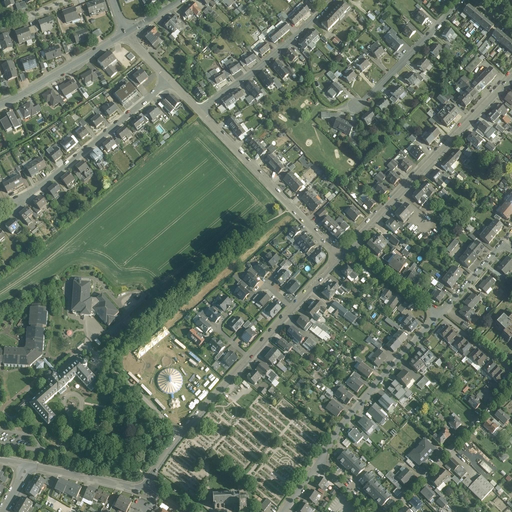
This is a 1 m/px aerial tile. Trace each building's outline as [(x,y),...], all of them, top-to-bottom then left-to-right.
[(101,0),(86,5),(88,11),(90,17),(92,16),(92,17),(93,16),(106,11),(102,0),(101,0)] [(232,5),(227,0),(224,0),(222,2),(229,9),(232,5)] [(197,8),(192,3),(187,8),(194,15),(196,17),(201,12),(197,9),(197,8)] [(343,3),(332,14),(338,20),(349,9),(343,3)] [(304,5),(296,13),(297,13),(302,18),(309,11),(304,5)] [(469,6),(463,12),(467,16),(473,10),(469,6)] [(75,8),(63,12),(67,24),(78,19),(77,15),(75,8)] [(187,8),(182,13),(186,16),(185,17),(186,18),(187,17),(187,18),(190,15),(191,17),(194,15),(187,8)] [(477,13),(473,10),(467,16),(472,19),(477,13)] [(428,19),(421,12),(415,19),(417,21),(418,21),(422,25),(428,19)] [(296,13),(293,16),(289,20),(295,26),(302,18),(297,13),(296,13)] [(477,13),(472,19),(476,23),(481,17),(477,13)] [(332,14),(321,25),(328,31),(338,20),(332,14)] [(173,15),(168,20),(175,28),(176,26),(178,25),(177,24),(178,23),(176,22),(178,20),(173,15)] [(481,17),(476,23),(480,26),(485,20),(481,17)] [(48,20),(40,23),(43,33),(50,31),(52,26),(51,25),(53,24),(51,18),(47,19),(48,20)] [(452,18),(450,21),(453,24),(454,23),(457,26),(459,24),(452,18)] [(175,28),(168,20),(163,24),(168,30),(169,28),(174,34),(178,30),(175,28)] [(485,20),(480,26),(484,30),(489,24),(485,20)] [(283,22),(282,21),(274,28),(282,36),(289,30),(283,22)] [(489,24),(484,30),(488,34),(493,27),(489,24)] [(415,32),(409,26),(402,32),(405,35),(406,34),(410,38),(415,32)] [(158,32),(153,27),(148,32),(153,37),(157,32),(158,32)] [(274,28),(273,27),(269,30),(272,34),(269,37),(274,43),(282,37),(282,36),(274,28)] [(28,28),(15,33),(19,44),(32,40),(30,35),(28,28)] [(86,29),(74,34),(77,43),(89,39),(86,29)] [(454,34),(447,29),(442,36),(449,42),(451,39),(451,38),(454,34)] [(318,36),(312,30),(305,37),(311,43),(318,36)] [(497,30),(492,37),(493,38),(490,41),(493,44),(496,40),(501,34),(497,30)] [(102,36),(99,31),(94,34),(97,39),(102,36)] [(148,32),(143,36),(152,46),(157,41),(153,37),(148,32)] [(160,35),(157,32),(153,37),(157,41),(159,43),(160,44),(162,42),(158,37),(160,35)] [(0,37),(0,43),(3,51),(12,48),(8,34),(0,37)] [(501,34),(496,40),(500,44),(506,37),(501,34)] [(305,37),(298,45),(304,50),(308,46),(312,50),(315,47),(311,43),(305,37)] [(506,37),(500,44),(504,47),(510,41),(506,37)] [(396,39),(390,46),(392,48),(393,48),(397,51),(403,45),(396,39)] [(264,43),(257,50),(262,56),(270,49),(264,43)] [(442,50),(435,45),(429,52),(436,58),(438,56),(438,55),(442,50)] [(62,57),(59,47),(51,50),(55,59),(62,57)] [(384,53),(378,47),(374,50),(371,52),(377,59),(384,53)] [(51,50),(44,52),(48,61),(55,59),(51,50)] [(298,57),(291,50),(285,56),(292,63),(298,57)] [(310,57),(305,51),(302,54),(308,59),(310,57)] [(109,53),(98,63),(105,71),(111,79),(117,74),(111,66),(116,62),(109,53)] [(251,54),(243,59),(247,66),(256,60),(251,54)] [(33,57),(21,62),(25,73),(37,69),(33,57)] [(232,59),(224,64),(228,69),(235,64),(232,59)] [(364,60),(360,63),(359,63),(356,65),(363,72),(369,66),(364,60)] [(429,65),(423,60),(417,67),(424,73),(426,70),(426,69),(429,65)] [(14,62),(3,66),(9,83),(19,79),(14,62)] [(289,75),(278,62),(272,67),(283,80),(289,75)] [(228,69),(228,70),(232,75),(232,76),(241,70),(236,63),(235,64),(228,69)] [(295,75),(289,68),(286,70),(292,77),(295,75)] [(497,76),(489,69),(483,75),(490,82),(494,79),(493,79),(497,76)] [(141,71),(133,78),(134,79),(140,86),(148,79),(141,71)] [(350,71),(346,75),(343,77),(349,84),(356,78),(350,71)] [(92,72),(81,78),(83,81),(82,81),(83,82),(85,86),(92,82),(93,84),(97,81),(92,72)] [(274,85),(266,72),(259,77),(268,89),(274,85)] [(221,73),(213,79),(217,86),(226,80),(221,73)] [(414,77),(411,73),(405,80),(411,86),(414,84),(413,83),(417,79),(414,77)] [(419,76),(417,74),(414,77),(417,79),(421,83),(423,80),(419,76)] [(428,80),(422,74),(419,76),(423,80),(426,82),(428,80)] [(490,82),(483,75),(477,81),(484,89),(487,85),(487,86),(490,82)] [(140,86),(134,79),(131,81),(132,83),(137,89),(140,86)] [(469,84),(464,79),(456,87),(460,90),(464,94),(472,101),(473,101),(479,95),(478,94),(481,91),(482,92),(484,89),(477,81),(476,81),(474,84),(472,86),(471,86),(469,84)] [(9,88),(7,80),(1,82),(4,90),(9,88)] [(75,83),(67,88),(66,87),(61,90),(66,98),(75,93),(76,94),(80,91),(75,83)] [(262,95),(252,83),(246,88),(252,95),(255,100),(262,95)] [(342,92),(335,84),(328,91),(331,94),(330,95),(334,100),(336,98),(342,92)] [(129,85),(115,97),(122,107),(137,95),(129,85)] [(397,87),(390,94),(397,100),(399,98),(403,93),(397,87)] [(206,97),(200,89),(194,93),(200,102),(206,97)] [(239,90),(231,96),(235,103),(244,97),(239,90)] [(52,92),(43,98),(47,104),(50,103),(54,108),(60,105),(58,101),(57,100),(52,92)] [(464,94),(458,100),(465,108),(472,101),(464,94)] [(180,105),(172,96),(166,102),(176,113),(182,107),(180,105)] [(231,96),(223,102),(227,109),(235,103),(231,96)] [(66,106),(60,97),(57,100),(58,101),(60,105),(62,108),(66,106)] [(384,100),(376,106),(383,113),(385,111),(385,110),(389,106),(384,100)] [(176,113),(166,102),(165,101),(161,105),(164,108),(172,117),(176,113)] [(32,105),(21,111),(26,121),(32,117),(34,119),(38,117),(35,111),(32,105)] [(117,112),(111,105),(108,108),(107,106),(102,110),(109,118),(117,112)] [(508,113),(500,105),(499,105),(498,105),(496,107),(497,107),(493,111),(499,117),(501,115),(503,117),(508,113)] [(222,106),(217,109),(221,114),(226,111),(222,106)] [(459,114),(451,106),(445,113),(453,121),(459,114)] [(41,108),(35,111),(38,117),(44,114),(41,108)] [(160,115),(154,108),(146,114),(152,122),(156,119),(160,115)] [(435,114),(431,110),(427,114),(431,118),(435,114)] [(493,111),(490,115),(489,115),(487,117),(488,117),(487,118),(493,124),(494,122),(496,124),(496,123),(497,124),(499,121),(497,119),(499,117),(493,111)] [(369,112),(361,119),(367,126),(370,124),(370,123),(375,119),(369,112)] [(453,121),(445,113),(438,119),(447,127),(453,121)] [(11,120),(3,124),(8,133),(16,129),(17,132),(22,129),(19,123),(15,115),(10,118),(11,120)] [(98,117),(91,123),(93,125),(93,126),(94,126),(96,129),(103,123),(98,117)] [(142,121),(140,118),(131,125),(136,131),(145,124),(142,121)] [(234,119),(228,123),(233,131),(240,127),(234,119)] [(346,123),(338,119),(333,128),(338,130),(342,131),(346,123)] [(483,122),(477,128),(484,134),(489,128),(483,122)] [(353,127),(346,123),(342,131),(345,133),(345,134),(349,136),(353,127)] [(504,131),(497,126),(495,128),(497,130),(498,131),(499,132),(502,134),(504,131)] [(240,127),(233,131),(236,135),(239,139),(245,134),(240,127)] [(132,138),(124,129),(117,135),(118,137),(122,142),(123,141),(125,143),(132,138)] [(440,135),(434,129),(428,134),(434,140),(440,135)] [(84,130),(77,135),(82,141),(89,135),(84,130)] [(428,134),(425,132),(423,135),(425,137),(423,140),(429,146),(434,140),(428,134)] [(482,142),(473,133),(467,140),(470,143),(468,145),(470,147),(472,145),(476,149),(482,142)] [(253,137),(247,142),(254,150),(260,144),(253,137)] [(76,146),(71,140),(65,145),(66,146),(63,148),(67,153),(76,146)] [(111,140),(103,147),(108,153),(115,146),(113,144),(111,140)] [(495,148),(488,143),(486,145),(493,151),(495,148)] [(266,152),(260,144),(254,150),(261,157),(266,152)] [(424,154),(415,147),(409,153),(417,161),(424,154)] [(468,149),(463,154),(465,156),(468,159),(473,153),(468,149)] [(57,150),(53,153),(51,150),(46,153),(49,157),(51,159),(55,164),(63,157),(57,150)] [(462,156),(456,150),(450,157),(456,162),(459,159),(463,163),(466,160),(462,156)] [(101,155),(98,151),(90,157),(95,163),(93,165),(96,167),(97,167),(100,171),(103,169),(108,165),(106,162),(104,159),(102,157),(101,155)] [(276,160),(271,155),(265,161),(272,168),(278,162),(279,162),(277,159),(276,160)] [(300,159),(306,167),(311,163),(305,155),(300,159)] [(450,157),(444,163),(450,168),(456,162),(450,157)] [(41,160),(34,165),(38,173),(46,168),(41,160)] [(400,166),(406,172),(412,167),(405,160),(400,166)] [(31,161),(23,166),(25,170),(26,170),(31,177),(38,173),(34,165),(32,163),(31,161)] [(278,162),(272,168),(278,175),(284,169),(278,162)] [(89,172),(83,163),(76,169),(78,172),(77,172),(79,173),(80,175),(79,176),(81,178),(83,181),(86,179),(87,180),(94,175),(90,171),(89,172)] [(444,163),(441,166),(447,172),(448,171),(452,174),(454,171),(450,168),(444,163)] [(442,176),(437,171),(430,177),(436,183),(437,182),(441,186),(446,180),(442,176)] [(399,180),(392,172),(386,178),(394,185),(399,180)] [(291,173),(283,180),(290,187),(297,180),(291,173)] [(69,175),(61,181),(66,187),(67,187),(71,183),(72,184),(75,182),(69,175)] [(380,178),(378,175),(374,179),(377,182),(378,181),(382,184),(384,182),(380,178)] [(24,185),(20,177),(11,182),(16,190),(24,185)] [(297,180),(290,187),(296,193),(303,186),(297,180)] [(504,189),(509,185),(504,180),(503,182),(506,184),(503,187),(501,184),(500,185),(504,189)] [(11,182),(3,186),(7,194),(16,190),(11,182)] [(431,189),(425,183),(418,190),(419,190),(418,190),(425,196),(425,195),(428,198),(429,198),(435,192),(431,189)] [(480,184),(478,191),(483,192),(483,190),(489,192),(491,188),(480,184)] [(388,192),(380,185),(375,191),(380,195),(380,196),(382,198),(388,192)] [(55,186),(48,192),(51,196),(53,198),(56,195),(60,192),(55,186)] [(425,196),(418,190),(412,197),(422,206),(425,203),(427,201),(423,197),(425,196)] [(309,192),(301,199),(308,206),(315,199),(309,192)] [(432,201),(429,198),(428,198),(425,195),(425,196),(423,197),(427,201),(425,203),(431,207),(434,203),(432,201)] [(46,205),(41,198),(34,204),(36,207),(39,211),(40,211),(46,205)] [(376,204),(369,198),(365,202),(364,203),(370,210),(376,204)] [(315,199),(308,206),(314,212),(321,205),(315,199)] [(511,207),(506,203),(502,209),(511,215),(511,216),(511,207)] [(405,205),(395,216),(399,220),(403,224),(413,213),(405,205)] [(361,216),(357,212),(358,211),(356,209),(355,210),(353,208),(347,215),(354,222),(361,216)] [(32,215),(27,209),(19,216),(28,226),(32,223),(29,219),(33,216),(32,215)] [(511,215),(502,209),(498,213),(502,217),(504,218),(506,220),(507,220),(511,216),(511,215)] [(324,212),(322,210),(316,215),(321,220),(327,213),(325,211),(324,212)] [(339,228),(328,218),(321,225),(336,239),(338,239),(344,233),(339,228)] [(396,225),(391,220),(386,226),(394,234),(399,229),(399,228),(396,225)] [(13,221),(6,227),(12,235),(15,232),(16,231),(15,230),(18,227),(13,221)] [(503,228),(495,221),(488,229),(496,236),(503,228)] [(401,226),(398,223),(396,225),(399,228),(399,229),(402,232),(405,229),(401,226)] [(347,230),(342,225),(339,228),(344,233),(347,230)] [(296,227),(288,235),(292,240),(299,233),(300,232),(301,232),(296,227)] [(488,229),(487,229),(479,237),(488,245),(496,236),(488,229)] [(299,233),(292,240),(294,242),(300,236),(301,236),(299,233)] [(294,242),(294,243),(296,245),(303,238),(300,236),(294,242)] [(303,238),(296,245),(301,250),(310,241),(305,236),(303,238)] [(384,242),(377,236),(372,241),(381,250),(384,247),(381,245),(384,242)] [(394,237),(390,241),(396,246),(399,243),(405,249),(408,246),(401,240),(400,242),(394,237)] [(455,239),(446,250),(450,253),(459,243),(455,239)] [(314,246),(310,241),(301,250),(306,255),(312,249),(314,246)] [(383,251),(371,241),(367,246),(378,257),(383,251)] [(484,249),(476,242),(468,251),(477,258),(484,249)] [(312,249),(306,255),(308,257),(314,251),(312,249)] [(314,251),(308,257),(310,260),(311,259),(316,254),(314,251)] [(316,254),(311,259),(317,265),(325,257),(319,251),(316,254)] [(477,258),(468,251),(460,261),(468,269),(477,258)] [(279,260),(272,253),(270,256),(269,255),(266,258),(268,260),(266,262),(272,268),(279,260)] [(396,256),(389,266),(394,270),(401,260),(396,256)] [(511,261),(508,258),(501,266),(501,265),(497,269),(505,276),(508,273),(508,272),(511,267),(511,261)] [(406,264),(401,260),(394,270),(399,273),(406,264)] [(460,265),(455,262),(451,267),(453,268),(456,270),(460,265)] [(269,272),(260,264),(255,270),(254,270),(258,274),(263,278),(269,272)] [(374,273),(364,265),(362,268),(371,276),(374,273)] [(255,270),(252,267),(249,270),(256,276),(258,274),(254,270),(255,270)] [(282,268),(277,274),(279,276),(283,271),(286,269),(283,267),(282,268)] [(358,278),(347,268),(343,272),(341,274),(343,275),(351,283),(354,280),(355,281),(358,278)] [(371,276),(362,268),(359,272),(368,279),(371,276)] [(456,270),(453,268),(448,275),(456,282),(462,275),(456,270)] [(283,271),(279,276),(275,280),(281,286),(291,274),(286,269),(283,271)] [(256,276),(249,270),(247,272),(249,274),(250,274),(254,278),(256,276)] [(421,279),(413,273),(410,277),(411,277),(409,280),(417,286),(421,279)] [(249,274),(244,280),(254,289),(259,283),(254,278),(250,274),(249,274)] [(456,282),(448,275),(442,282),(445,284),(451,289),(456,282)] [(489,277),(485,282),(484,281),(479,288),(485,293),(489,288),(490,289),(495,283),(489,277)] [(296,281),(292,278),(287,284),(289,286),(293,282),(294,283),(296,281)] [(247,287),(241,281),(237,286),(240,288),(241,287),(244,290),(247,287)] [(72,282),(70,312),(78,312),(78,316),(91,317),(92,314),(96,314),(106,325),(118,314),(100,294),(95,299),(91,299),(92,284),(72,282)] [(294,283),(293,282),(289,286),(286,290),(292,295),(299,287),(294,283)] [(340,289),(333,283),(328,289),(335,294),(337,292),(341,296),(344,293),(339,289),(340,289)] [(244,290),(241,287),(240,288),(235,294),(243,301),(249,294),(244,290)] [(328,289),(328,288),(325,292),(324,291),(321,294),(324,297),(326,299),(327,299),(329,301),(335,295),(335,294),(328,289)] [(394,296),(392,294),(386,290),(381,297),(382,297),(380,299),(385,302),(385,304),(387,306),(392,310),(395,307),(401,299),(395,295),(394,296)] [(444,297),(438,292),(433,298),(439,303),(444,297)] [(270,300),(263,294),(260,298),(256,302),(257,302),(263,307),(270,300)] [(477,298),(472,294),(464,304),(466,306),(471,311),(480,302),(480,301),(477,298)] [(224,297),(222,300),(221,299),(218,302),(219,303),(217,305),(217,306),(224,312),(226,310),(227,310),(230,307),(229,307),(231,304),(224,297)] [(323,307),(316,301),(311,307),(318,313),(320,311),(324,315),(327,311),(323,308),(323,307)] [(357,319),(335,302),(331,307),(330,308),(335,311),(345,319),(352,324),(357,319)] [(271,308),(266,313),(272,319),(280,309),(274,304),(271,308)] [(406,308),(401,304),(398,309),(397,310),(401,314),(406,308)] [(41,360),(39,359),(42,356),(43,351),(43,350),(44,349),(43,348),(43,347),(44,347),(44,345),(43,344),(43,343),(44,343),(44,341),(43,341),(43,340),(44,339),(44,338),(44,337),(44,336),(45,334),(44,334),(44,333),(45,332),(45,331),(44,330),(42,330),(42,327),(46,327),(46,326),(47,326),(47,324),(46,323),(47,322),(47,321),(47,320),(47,319),(47,317),(47,316),(48,315),(48,314),(47,313),(46,312),(46,309),(40,309),(40,305),(32,305),(32,308),(30,308),(30,309),(30,310),(30,311),(30,312),(29,312),(29,314),(30,315),(29,316),(29,317),(30,318),(30,319),(29,319),(29,321),(30,322),(29,323),(29,324),(29,325),(29,326),(31,326),(31,329),(27,329),(27,330),(26,331),(27,332),(27,333),(26,333),(26,335),(27,335),(27,336),(26,337),(26,338),(27,339),(27,340),(26,340),(26,342),(26,343),(27,343),(27,344),(26,344),(26,345),(21,349),(20,350),(19,350),(18,350),(18,349),(16,349),(15,349),(14,349),(13,348),(12,349),(11,349),(11,348),(9,348),(8,349),(7,348),(6,348),(5,349),(4,352),(1,352),(2,350),(1,350),(0,349),(0,367),(1,363),(4,364),(3,365),(4,365),(4,366),(6,366),(7,366),(8,366),(9,367),(10,366),(11,366),(11,367),(13,367),(13,366),(14,366),(15,367),(16,367),(17,366),(18,366),(19,367),(20,367),(21,367),(22,367),(24,367),(30,367),(33,364),(34,366),(36,366),(36,369),(43,370),(44,363),(45,363),(53,372),(50,374),(48,374),(46,375),(46,377),(43,380),(46,383),(47,381),(51,386),(33,402),(29,397),(23,402),(24,402),(26,405),(28,407),(30,405),(48,426),(56,419),(44,405),(58,393),(59,393),(61,396),(67,390),(64,388),(65,387),(77,376),(87,388),(91,392),(99,384),(96,380),(86,368),(87,367),(87,365),(86,363),(83,363),(83,364),(78,357),(67,367),(70,370),(61,378),(45,359),(43,361),(41,360)] [(224,312),(217,306),(214,308),(221,314),(224,312)] [(471,311),(466,306),(459,314),(469,323),(476,316),(471,311)] [(318,313),(311,307),(306,313),(313,319),(317,322),(320,319),(316,315),(318,313)] [(220,318),(211,310),(206,315),(206,316),(209,318),(215,324),(220,318)] [(345,319),(335,311),(332,315),(335,317),(337,315),(339,317),(344,320),(345,319)] [(206,315),(202,312),(200,314),(207,320),(209,318),(206,316),(206,315)] [(207,320),(200,314),(198,317),(201,320),(202,320),(205,323),(207,320)] [(418,326),(408,316),(401,324),(412,333),(418,326)] [(511,316),(508,321),(503,317),(494,326),(502,333),(503,331),(505,332),(501,336),(508,343),(510,341),(511,338),(511,316)] [(312,325),(302,317),(296,324),(306,332),(312,325)] [(237,318),(236,318),(231,323),(232,324),(229,327),(236,333),(244,324),(237,318)] [(400,328),(387,318),(385,322),(393,328),(394,327),(398,331),(400,328)] [(205,323),(202,320),(201,320),(200,321),(199,321),(197,323),(197,324),(196,326),(206,334),(211,328),(205,323)] [(329,330),(323,325),(322,326),(319,323),(318,324),(316,323),(314,325),(326,334),(329,330)] [(116,328),(110,333),(106,337),(105,337),(110,342),(114,338),(115,338),(114,338),(120,333),(124,329),(125,329),(124,328),(121,324),(120,324),(116,328),(115,328),(116,328)] [(323,332),(314,325),(309,331),(312,332),(312,333),(318,338),(323,332)] [(246,330),(243,332),(246,334),(250,330),(252,328),(249,326),(246,330)] [(294,326),(288,333),(299,343),(304,337),(300,334),(301,332),(294,326)] [(443,331),(439,335),(444,339),(451,331),(447,327),(443,331)] [(250,330),(246,334),(242,339),(248,344),(256,335),(250,330)] [(198,331),(196,334),(192,331),(187,336),(199,347),(204,341),(202,340),(203,339),(200,337),(202,335),(198,331)] [(451,331),(444,339),(448,344),(452,340),(456,336),(451,331)] [(323,332),(318,338),(322,341),(327,335),(323,332)] [(406,339),(400,333),(394,339),(401,345),(406,339)] [(316,344),(309,338),(305,343),(312,349),(316,344)] [(457,344),(454,346),(454,347),(459,351),(466,343),(462,338),(457,344)] [(218,342),(215,339),(208,346),(212,349),(211,350),(211,351),(212,352),(213,352),(214,352),(215,352),(218,355),(221,352),(225,348),(221,345),(222,345),(218,342)] [(401,345),(394,339),(387,347),(394,353),(401,345)] [(291,348),(282,340),(277,346),(284,351),(283,353),(286,356),(289,353),(292,349),(291,348)] [(466,343),(459,351),(463,355),(467,351),(471,347),(466,343)] [(282,356),(274,350),(270,354),(277,360),(278,361),(282,356)] [(433,359),(423,350),(416,358),(424,366),(425,367),(433,359)] [(472,356),(469,358),(474,363),(482,355),(477,350),(472,356)] [(379,351),(370,361),(378,368),(387,358),(379,351)] [(218,355),(215,359),(217,361),(222,356),(223,355),(221,352),(218,355)] [(237,359),(230,353),(225,358),(222,361),(222,362),(229,368),(237,359)] [(277,360),(270,354),(265,360),(272,366),(273,364),(274,365),(276,363),(275,362),(277,360)] [(486,359),(482,355),(474,363),(478,367),(479,367),(483,363),(486,359)] [(217,361),(216,363),(219,365),(222,362),(222,361),(225,358),(222,356),(217,361)] [(438,367),(443,363),(436,356),(433,359),(436,362),(435,364),(438,367)] [(424,366),(416,358),(409,365),(418,373),(424,366)] [(487,367),(484,370),(484,371),(488,375),(496,367),(492,362),(487,367)] [(278,377),(270,371),(271,371),(262,363),(256,370),(263,376),(264,378),(266,376),(269,379),(268,381),(272,384),(278,377)] [(373,374),(361,365),(357,371),(368,379),(373,374)] [(496,367),(488,375),(493,379),(501,371),(496,367)] [(501,371),(493,379),(497,384),(505,376),(501,371)] [(261,378),(254,372),(251,374),(247,379),(255,386),(257,383),(259,384),(260,382),(259,381),(261,378)] [(413,380),(404,372),(397,379),(406,387),(413,380)] [(355,373),(352,377),(353,378),(354,378),(358,381),(361,377),(355,373)] [(358,381),(354,378),(353,378),(347,386),(357,393),(363,385),(358,381)] [(429,382),(424,378),(420,382),(425,386),(429,382)] [(300,387),(304,382),(301,379),(296,384),(300,387)] [(425,386),(420,382),(416,386),(421,390),(425,386)] [(397,394),(394,397),(399,402),(406,394),(395,383),(388,390),(392,394),(395,391),(397,394)] [(464,384),(460,389),(464,393),(469,389),(464,384)] [(276,391),(272,388),(268,392),(272,396),(276,391)] [(334,395),(328,389),(325,392),(327,393),(332,397),(334,395)] [(353,398),(344,391),(342,390),(341,389),(335,396),(347,405),(353,398)] [(378,403),(387,412),(394,405),(385,397),(378,403)] [(479,400),(476,398),(475,399),(473,397),(469,401),(468,400),(466,402),(471,407),(475,410),(481,405),(478,402),(479,400)] [(397,404),(391,398),(388,400),(395,406),(397,404)] [(343,410),(332,401),(326,409),(337,418),(343,410)] [(24,402),(17,408),(19,411),(26,405),(24,402)] [(374,406),(367,413),(379,425),(386,418),(374,406)] [(510,420),(500,410),(494,416),(500,421),(503,425),(504,424),(509,419),(510,420)] [(437,411),(435,413),(442,421),(444,420),(437,411)] [(373,427),(364,418),(358,424),(367,434),(373,427)] [(461,425),(454,419),(449,425),(451,427),(450,428),(452,430),(453,429),(455,431),(461,425)] [(494,420),(491,424),(493,426),(494,425),(498,428),(500,426),(498,424),(494,420)] [(491,424),(488,421),(483,426),(489,431),(488,433),(490,433),(492,435),(498,428),(494,425),(493,426),(491,424)] [(363,439),(354,430),(348,436),(357,445),(363,439)] [(447,432),(445,430),(440,435),(446,441),(450,437),(447,434),(448,433),(447,432)] [(360,436),(366,442),(368,439),(362,433),(360,436)] [(446,441),(440,435),(437,439),(435,437),(433,440),(440,447),(446,441)] [(432,456),(437,451),(424,439),(419,445),(432,456)] [(426,462),(432,456),(419,445),(414,450),(426,462)] [(348,450),(337,461),(348,472),(359,461),(348,450)] [(426,462),(414,450),(407,457),(420,468),(426,462)] [(228,458),(238,468),(246,459),(239,453),(235,458),(231,454),(228,458)] [(504,453),(499,459),(503,463),(509,458),(504,453)] [(467,473),(452,459),(446,465),(451,469),(461,479),(467,473)] [(483,461),(479,464),(490,474),(493,471),(483,461)] [(358,462),(349,471),(356,478),(365,469),(358,462)] [(449,476),(442,469),(441,470),(442,470),(436,476),(443,482),(449,476)] [(406,470),(399,478),(406,485),(414,477),(406,470)] [(369,473),(359,483),(365,489),(363,491),(370,497),(379,487),(373,481),(375,479),(369,473)] [(443,482),(436,476),(430,482),(437,488),(443,482)] [(460,482),(454,476),(451,480),(457,485),(460,482)] [(473,484),(468,489),(481,501),(494,489),(481,476),(473,484)] [(44,482),(36,477),(31,485),(39,490),(40,491),(44,484),(45,482),(44,482)] [(327,482),(320,477),(317,481),(320,483),(324,486),(327,482)] [(473,484),(467,478),(462,483),(468,489),(473,484)] [(54,483),(46,479),(44,482),(45,482),(44,484),(51,488),(54,483)] [(68,484),(60,480),(55,490),(63,495),(64,493),(68,484)] [(324,486),(320,483),(317,481),(314,485),(319,489),(322,490),(324,486)] [(82,489),(69,483),(68,484),(64,493),(76,499),(79,495),(82,489)] [(39,490),(31,485),(30,485),(25,493),(31,496),(34,498),(35,498),(39,490)] [(379,487),(370,497),(381,508),(391,498),(379,487)] [(426,487),(420,494),(428,502),(435,496),(426,487)] [(97,492),(89,488),(84,498),(90,502),(91,500),(93,502),(94,499),(98,493),(97,492)] [(442,495),(436,489),(434,491),(440,498),(442,495)] [(321,497),(311,490),(308,494),(315,499),(317,497),(319,499),(321,497)] [(109,497),(98,492),(97,492),(98,493),(94,499),(105,505),(109,497)] [(260,507),(264,511),(272,502),(263,493),(261,495),(262,497),(259,501),(263,505),(260,507)] [(238,495),(234,495),(234,494),(233,494),(233,495),(229,495),(229,494),(228,494),(228,495),(224,495),(224,494),(223,495),(223,496),(219,496),(219,495),(218,495),(218,496),(214,496),(214,495),(213,495),(213,496),(213,497),(211,497),(211,498),(213,498),(213,507),(212,507),(212,508),(213,508),(213,509),(214,509),(215,510),(216,510),(217,509),(217,508),(216,508),(219,507),(219,509),(220,509),(220,507),(224,507),(224,508),(225,508),(229,508),(230,508),(230,507),(232,507),(233,507),(233,508),(234,508),(234,511),(239,511),(246,511),(247,511),(248,509),(247,508),(246,508),(246,507),(247,505),(246,505),(246,504),(248,502),(249,503),(249,502),(248,501),(248,499),(249,498),(248,498),(247,498),(245,496),(246,495),(245,495),(245,496),(242,496),(242,495),(241,495),(242,496),(239,496),(239,495),(239,494),(238,494),(238,495)] [(315,499),(308,494),(306,498),(313,503),(315,505),(318,501),(315,499)] [(84,498),(79,495),(76,499),(76,500),(81,503),(84,498)] [(126,511),(132,503),(120,497),(117,504),(115,508),(122,511),(126,511)] [(27,511),(32,504),(22,498),(14,511),(27,511)] [(418,501),(415,498),(410,503),(414,507),(415,509),(416,508),(417,510),(419,507),(418,506),(420,503),(419,502),(420,502),(419,500),(418,501)] [(309,509),(302,503),(299,507),(305,511),(310,511),(311,511),(309,509)]
